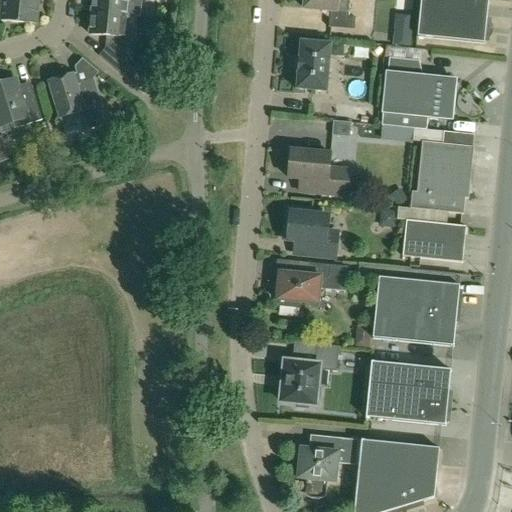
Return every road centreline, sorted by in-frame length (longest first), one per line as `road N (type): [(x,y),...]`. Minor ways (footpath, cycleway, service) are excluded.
road 1 (residential): [(273,511),(251,447),(242,363),(269,0)]
road 2 (residential): [(203,511),(193,145)]
road 3 (unclassified): [(465,511),(481,488),(511,179)]
road 4 (unclassified): [(0,203),(193,145)]
